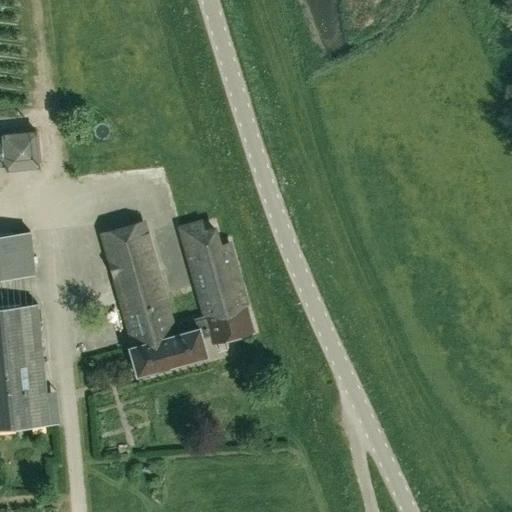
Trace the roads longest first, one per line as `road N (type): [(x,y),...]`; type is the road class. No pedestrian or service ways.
road 1 (tertiary): [(359,402),(268,192),(209,0)]
road 2 (tertiary): [(411,511),(359,402)]
